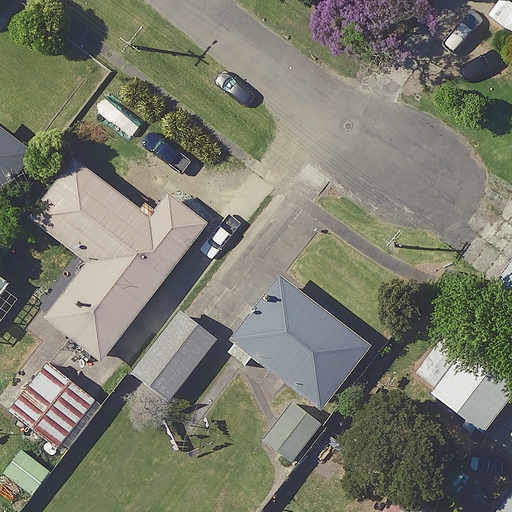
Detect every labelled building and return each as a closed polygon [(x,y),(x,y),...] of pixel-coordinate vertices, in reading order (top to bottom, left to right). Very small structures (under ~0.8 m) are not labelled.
[(511,0),(485,0),(480,8),(511,31),(511,0)] [(0,177),(20,152),(0,136),(0,177)] [(139,209),(63,153),(18,212),(76,256),(33,313),(91,357),(196,218),(155,187),(139,209)] [(511,241),(486,279),(511,296),(511,241)] [(356,344),(268,276),(222,336),(310,404),(356,344)] [(204,340),(169,310),(121,367),(157,397),(204,340)] [(511,376),(511,372),(461,332),(418,387),(471,429),(511,376)] [(87,393),(28,350),(0,388),(0,411),(48,446),(87,393)] [(310,418),(281,397),(253,436),(282,457),(310,418)] [(42,470),(15,445),(0,461),(0,474),(20,493),(42,470)] [(481,511),(511,511),(511,476),(510,475),(481,511)] [(430,511),(402,490),(385,511),(430,511)]
